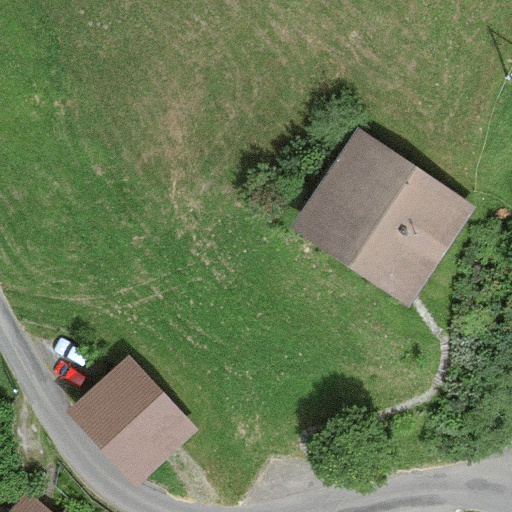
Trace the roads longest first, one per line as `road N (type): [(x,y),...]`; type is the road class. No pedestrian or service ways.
road 1 (unclassified): [(0,318),(84,465),(116,494),(163,511)]
road 2 (unclassified): [(318,511),(418,490),(457,489),(511,504)]
